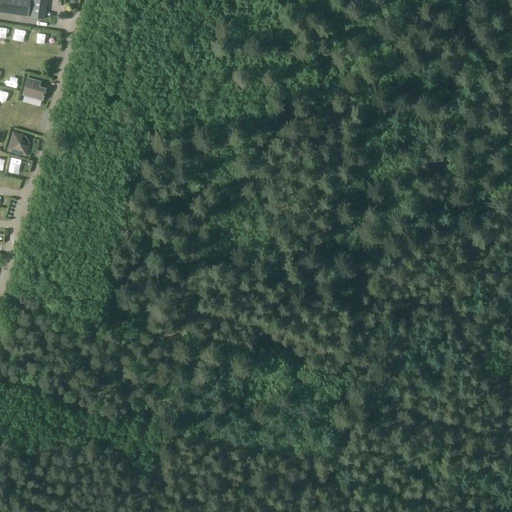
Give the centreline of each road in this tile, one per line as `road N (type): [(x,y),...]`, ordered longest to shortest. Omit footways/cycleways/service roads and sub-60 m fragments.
road 1 (track): [(511,433),(406,407),(370,386),(258,348),(177,335),(2,284)]
road 2 (track): [(231,0),(149,511)]
road 3 (residential): [(83,0),(0,291)]
road 4 (track): [(333,511),(346,377)]
